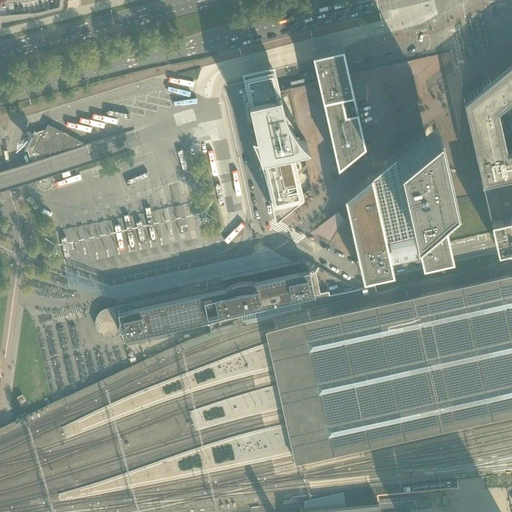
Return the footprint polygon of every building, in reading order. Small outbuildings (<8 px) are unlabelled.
[(511,37),(247,99),(275,218),(293,229),(353,263),(390,255),(419,248),(511,227),(511,37)] [(26,146),(36,178),(38,185),(39,187),(40,188),(42,189),(44,189),(46,189),(48,188),(49,187),(50,185),(50,183),(50,181),(49,177),(49,176),(46,167),(43,158),(82,146),(83,143),(52,126),(48,124),(45,129),(35,132),(34,131),(33,133),(32,133),(31,133),(30,133),(29,133),(28,133),(28,134),(27,134),(27,135),(26,135),(26,136),(26,137),(26,138),(26,139),(26,140),(27,140),(27,141),(28,142),(29,142),(26,146)] [(95,322),(95,323),(95,324),(95,325),(95,326),(96,327),(96,328),(96,329),(97,329),(97,330),(98,331),(98,332),(99,332),(100,333),(100,334),(101,334),(102,335),(103,335),(104,336),(105,336),(106,336),(107,337),(108,337),(109,337),(110,337),(111,337),(112,337),(112,336),(119,335),(120,339),(208,319),(211,332),(211,333),(264,321),(266,331),(267,335),(295,460),(296,464),(305,502),(284,504),(284,505),(283,505),(268,507),(269,508),(268,508),(235,511),(404,511),(392,511),(383,511),(382,505),(379,505),(377,496),(377,488),(376,487),(377,487),(376,485),(370,485),(362,449),(361,446),(333,319),(332,315),(330,307),(330,306),(329,302),(332,301),(376,292),(375,285),(357,290),(329,296),(328,291),(319,293),(317,278),(315,272),(317,269),(318,267),(317,267),(306,260),(303,259),(299,260),(280,264),(251,270),(247,271),(244,272),(221,277),(221,276),(221,275),(200,279),(178,284),(178,285),(179,286),(180,291),(158,296),(124,303),(123,302),(122,302),(121,302),(121,303),(120,303),(120,304),(117,305),(110,307),(108,307),(105,308),(103,309),(101,310),(100,311),(99,311),(98,312),(98,313),(97,314),(97,315),(96,315),(96,316),(96,317),(95,318),(95,319),(95,320),(95,321),(95,322)] [(511,275),(332,315),(333,319),(361,446),(362,449),(511,416),(511,275)] [(22,395),(17,397),(19,403),(25,401),(22,395)] [(377,487),(376,487),(377,488),(377,496),(458,487),(457,480),(454,480),(454,479),(455,479),(454,479),(454,478),(377,487)] [(382,505),(383,511),(392,511),(404,511),(432,508),(431,500),(382,505)]
